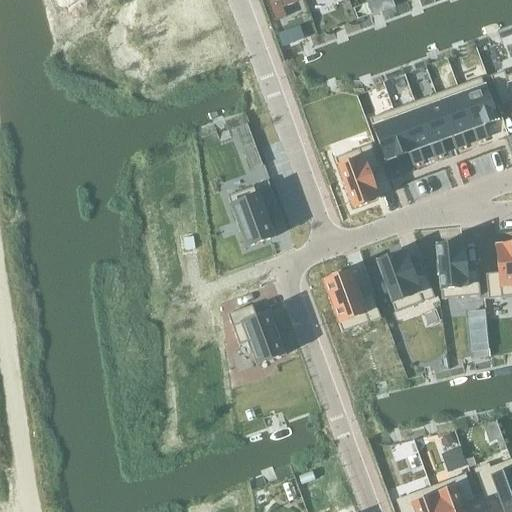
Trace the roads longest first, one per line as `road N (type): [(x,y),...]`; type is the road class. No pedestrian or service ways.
road 1 (residential): [(63,0),(0,62),(0,301),(32,511)]
road 2 (residential): [(337,245),(290,264),(374,511)]
road 3 (residential): [(241,0),(337,245)]
